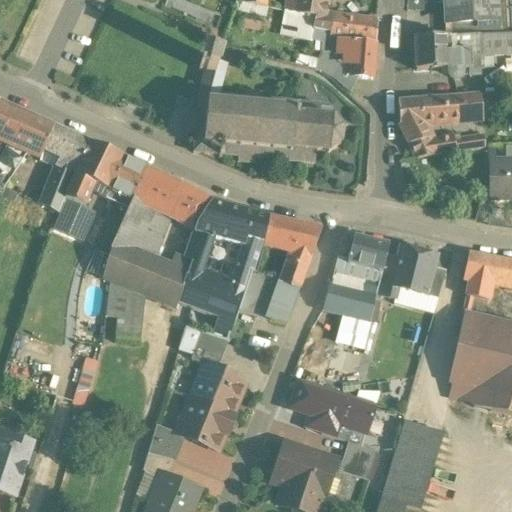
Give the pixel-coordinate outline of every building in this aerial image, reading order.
[(266,0),(241,0),(240,4),(264,9),(266,0)] [(296,0),(293,15),(308,18),(310,6),(326,10),(327,0),(296,0)] [(503,0),(448,0),(450,24),(498,22),(499,35),(506,35),(503,0)] [(377,25),(325,18),(326,10),(310,6),(308,18),(315,20),(312,31),(329,35),(329,38),(375,44),(377,25)] [(293,15),(282,12),(278,34),(289,37),(293,15)] [(308,18),(293,15),(289,37),(310,41),(312,31),(315,20),(308,18)] [(498,22),(450,24),(451,38),(478,36),(499,35),(498,22)] [(375,46),(353,43),(328,41),(329,38),(329,35),(312,31),(310,41),(322,44),(321,56),(343,57),(343,63),(347,67),(350,67),(350,74),(355,79),(372,81),(375,46)] [(511,35),(478,37),(479,48),(511,46),(511,35)] [(451,38),(448,38),(448,51),(452,51),(452,52),(465,52),(466,58),(479,57),(479,48),(478,37),(478,36),(451,38)] [(448,38),(412,40),(413,45),(410,47),(410,53),(413,55),(414,72),(466,70),(466,58),(465,52),(452,52),(452,51),(448,51),(448,38)] [(208,61),(204,60),(205,59),(202,59),(201,63),(202,63),(201,67),(200,67),(199,72),(201,73),(201,72),(205,73),(205,74),(214,76),(216,71),(215,71),(215,68),(216,68),(217,65),(218,62),(208,60),(208,61)] [(337,72),(321,64),(306,61),(304,69),(319,73),(319,72),(332,80),(337,72)] [(242,100),(218,97),(225,69),(226,69),(226,67),(217,65),(216,68),(215,68),(215,71),(216,71),(214,76),(205,74),(199,95),(193,154),(201,156),(218,157),(218,161),(222,161),(222,158),(238,159),(237,164),(239,164),(252,165),(252,166),(253,166),(254,161),(315,167),(316,154),(328,156),(340,147),(342,132),(333,120),(319,118),(320,108),(260,102),(261,96),(258,96),(258,97),(244,96),(244,95),(243,95),(242,100)] [(350,74),(337,72),(332,80),(348,94),(350,95),(351,92),(349,91),(355,79),(350,74)] [(474,98),(461,100),(463,121),(476,120),(474,98)] [(461,100),(396,105),(399,127),(429,124),(463,121),(461,100)] [(53,129),(0,106),(0,143),(7,146),(0,157),(0,175),(9,181),(26,156),(40,161),(43,154),(53,129)] [(333,110),(320,108),(319,118),(333,120),(333,110)] [(399,127),(408,144),(431,140),(429,124),(399,127)] [(90,145),(53,129),(43,154),(59,161),(45,194),(64,201),(76,174),(76,173),(90,145)] [(431,140),(408,144),(416,160),(452,154),(451,140),(431,142),(431,140)] [(124,161),(90,145),(76,173),(76,174),(64,201),(84,210),(90,194),(104,201),(108,194),(124,161)] [(511,164),(489,164),(489,203),(511,202),(511,164)] [(178,186),(147,172),(132,203),(131,204),(128,212),(118,234),(108,262),(102,281),(111,285),(125,251),(154,262),(155,257),(169,220),(190,230),(191,228),(194,230),(196,224),(211,204),(180,187),(180,186),(178,186)] [(9,181),(0,175),(0,191),(2,192),(4,189),(9,181)] [(64,201),(45,194),(39,208),(58,216),(64,201)] [(131,204),(108,194),(104,201),(128,212),(131,204)] [(269,220),(211,204),(196,224),(194,230),(195,230),(193,235),(213,241),(218,242),(220,234),(244,240),(235,271),(250,275),(255,276),(263,248),(269,220)] [(92,227),(78,220),(70,238),(73,239),(71,242),(83,248),(92,227)] [(320,232),(269,220),(263,248),(287,255),(288,253),(292,254),(282,283),(281,288),(299,292),(320,232)] [(213,241),(193,235),(183,261),(182,261),(190,264),(177,305),(176,306),(190,311),(222,323),(233,327),(237,315),(250,275),(235,271),(230,290),(200,279),(213,241)] [(387,248),(355,240),(351,256),(344,254),(342,262),(349,264),(348,267),(381,275),(384,260),(387,248)] [(154,262),(125,251),(111,285),(129,293),(141,298),(156,262),(154,262)] [(435,260),(400,251),(397,263),(390,289),(397,291),(425,298),(435,260)] [(511,264),(467,256),(462,283),(469,285),(466,299),(488,303),(492,283),(511,286),(511,264)] [(171,268),(156,305),(174,313),(176,306),(177,305),(190,264),(182,261),(183,261),(175,258),(171,268)] [(397,263),(384,260),(381,275),(376,291),(375,297),(394,301),(397,291),(390,289),(397,263)] [(156,262),(141,298),(156,305),(171,268),(156,262)] [(250,275),(237,315),(256,320),(268,280),(255,276),(250,275)] [(347,282),(333,279),(331,289),(329,289),(323,314),(369,325),(374,298),(375,297),(376,291),(364,289),(363,295),(346,292),(347,282)] [(268,280),(256,320),(269,323),(281,288),(282,283),(268,280)] [(143,300),(111,285),(106,319),(117,321),(116,343),(140,346),(143,300)] [(299,292),(281,288),(269,323),(287,327),(299,292)] [(222,323),(190,311),(184,331),(199,336),(216,341),(222,323)] [(511,330),(463,319),(455,354),(511,367),(511,330)] [(233,327),(222,323),(216,341),(227,344),(233,327)] [(216,341),(199,336),(189,362),(202,368),(202,366),(216,372),(227,344),(216,341)] [(341,388),(350,357),(326,350),(317,381),(341,388)] [(511,367),(455,354),(447,385),(451,386),(477,392),(474,406),(473,410),(511,419),(511,367)] [(216,372),(202,366),(202,368),(188,401),(231,419),(243,388),(229,382),(231,378),(216,372)] [(374,408),(299,383),(289,411),(364,436),(374,408)] [(477,392),(451,386),(448,400),(474,406),(477,392)] [(231,419),(188,401),(174,436),(174,437),(183,441),(216,454),(223,438),(226,439),(234,420),(231,419)] [(339,429),(325,424),(321,437),(336,442),(339,429)] [(419,511),(443,436),(404,425),(381,502),(405,509),(415,511),(419,511)] [(174,436),(155,429),(147,456),(171,463),(174,463),(183,441),(174,437),(174,436)] [(10,451),(0,447),(0,495),(13,500),(31,447),(14,441),(10,451)] [(336,464),(284,446),(271,485),(282,489),(277,507),(291,511),(324,511),(326,508),(322,507),(336,464)] [(375,455),(347,446),(338,474),(367,484),(375,455)] [(171,463),(147,456),(142,474),(159,481),(161,476),(165,477),(171,463)] [(157,507),(154,511),(192,511),(200,492),(165,477),(161,476),(159,481),(150,504),(157,507)] [(404,511),(405,509),(381,502),(378,511),(404,511)]
